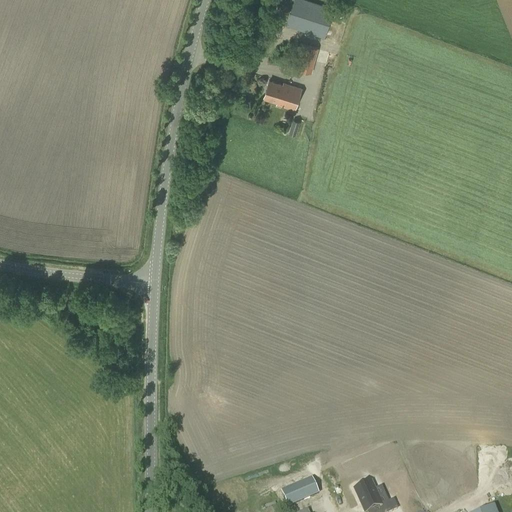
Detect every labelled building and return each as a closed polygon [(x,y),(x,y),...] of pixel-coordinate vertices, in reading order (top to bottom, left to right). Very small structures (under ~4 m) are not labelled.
[(374,54),(383,25),(308,0),(293,0),(286,25),(374,54)] [(311,73),(318,48),(306,45),(299,70),(311,73)] [(283,84),(269,80),(263,98),(277,102),(276,104),(294,110),(301,88),(283,82),(283,84)] [(295,136),(300,122),(292,120),(288,133),(295,136)] [(311,494),(304,479),(281,490),(287,504),(311,494)] [(370,479),(354,486),(364,511),(381,504),(370,479)] [(511,485),(505,485),(505,491),(496,491),(496,510),(511,509),(511,485)]
